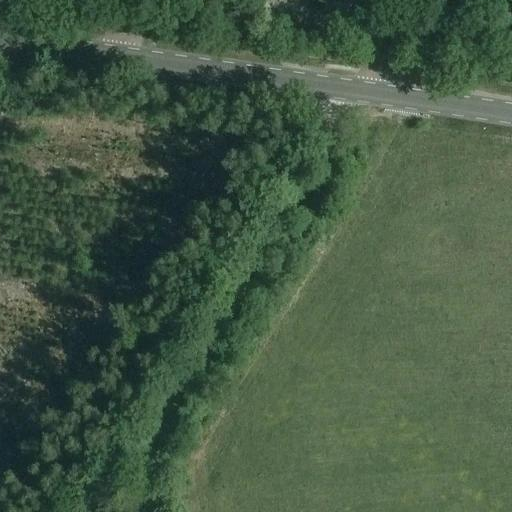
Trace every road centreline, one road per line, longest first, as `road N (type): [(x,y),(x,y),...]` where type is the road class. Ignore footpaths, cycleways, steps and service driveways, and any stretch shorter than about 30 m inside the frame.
road 1 (secondary): [(511,116),(0,40)]
road 2 (track): [(77,511),(277,211),(330,112)]
